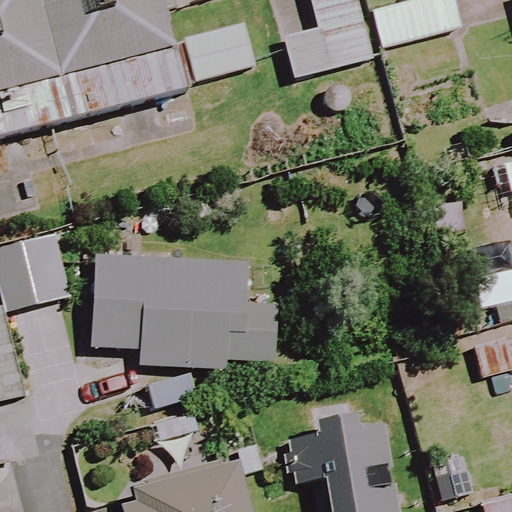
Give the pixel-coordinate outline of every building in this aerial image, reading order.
[(0,0),(0,149),(183,99),(155,0),(0,0)] [(367,67),(350,0),(304,0),(313,35),(279,43),(290,86),(367,67)] [(457,35),(448,0),(430,0),(370,14),(380,54),(457,35)] [(250,73),(238,29),(180,45),(192,88),(250,73)] [(48,240),(0,254),(0,313),(2,320),(67,300),(48,240)] [(244,270),(92,263),(88,356),(133,359),(133,373),(226,378),(226,369),(270,371),(273,309),(242,307),(244,270)] [(0,409),(25,402),(0,317),(0,409)] [(511,376),(511,339),(469,349),(477,384),(511,376)] [(190,410),(143,426),(152,453),(199,437),(190,410)] [(388,474),(378,427),(280,447),(290,493),(318,487),(322,511),(388,511),(380,475),(388,474)] [(241,511),(236,485),(258,480),(251,447),(225,453),(228,466),(113,491),(117,511),(241,511)] [(511,511),(511,502),(478,511),(511,511)]
